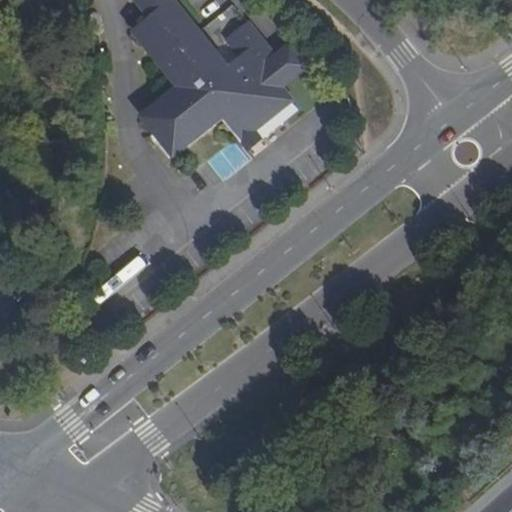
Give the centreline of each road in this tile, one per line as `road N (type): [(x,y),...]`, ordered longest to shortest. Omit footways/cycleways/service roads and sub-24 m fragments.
road 1 (secondary): [(450,118),(19,459)]
road 2 (secondary): [(94,490),(462,204)]
road 3 (unclassified): [(346,0),(450,118)]
